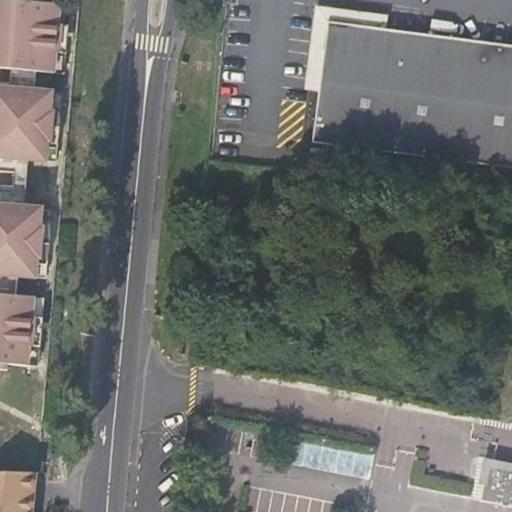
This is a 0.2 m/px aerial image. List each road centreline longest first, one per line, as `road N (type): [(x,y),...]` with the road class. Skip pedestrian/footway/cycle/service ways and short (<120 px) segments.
road 1 (tertiary): [(107,511),(141,125)]
road 2 (tertiary): [(141,125),(171,0)]
road 3 (tertiary): [(143,0),(141,125)]
